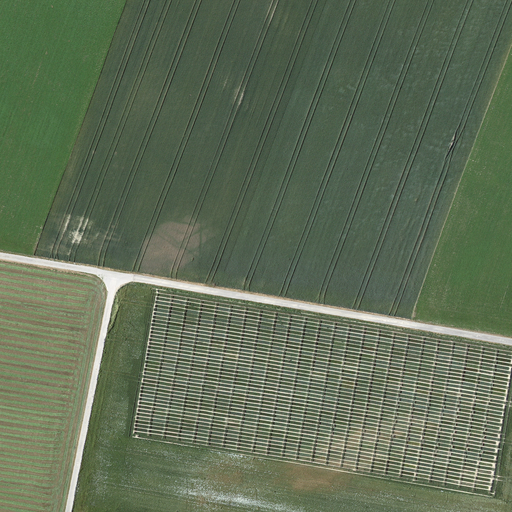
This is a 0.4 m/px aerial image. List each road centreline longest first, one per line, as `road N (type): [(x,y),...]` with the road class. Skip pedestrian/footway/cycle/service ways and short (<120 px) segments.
road 1 (track): [(511,340),(112,276)]
road 2 (track): [(66,511),(112,276),(0,257)]
